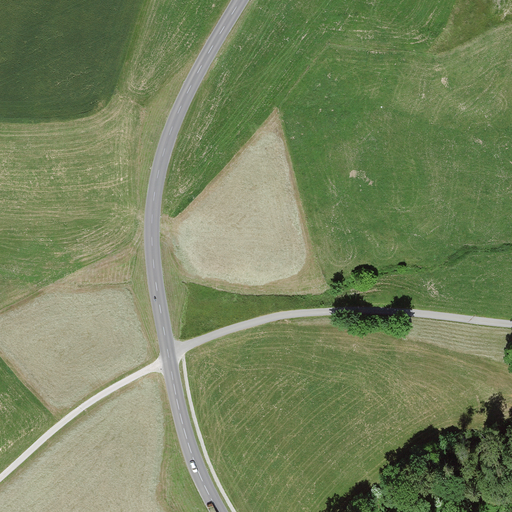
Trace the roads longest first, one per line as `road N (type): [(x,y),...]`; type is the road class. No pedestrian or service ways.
road 1 (secondary): [(240,0),(178,112),(154,192),(153,265),(168,356)]
road 2 (unclassified): [(168,356),(289,313),(391,310),(511,324)]
road 3 (track): [(168,356),(76,411),(0,477)]
road 4 (secondary): [(168,356),(181,423),(218,511)]
